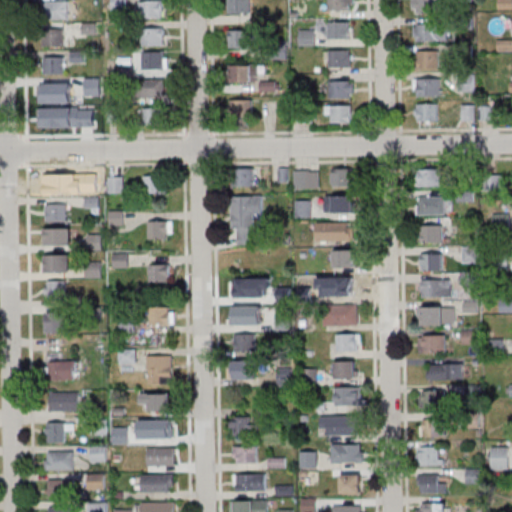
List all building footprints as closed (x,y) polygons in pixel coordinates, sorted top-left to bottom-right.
[(69,19),(68,0),(46,0),(47,19),(69,19)] [(111,0),(112,9),(129,9),(128,0),(111,0)] [(163,18),(163,0),(141,0),(141,18),(163,18)] [(229,0),(229,12),(251,12),(251,0),(229,0)] [(352,0),(352,12),(330,12),(330,0),(352,0)] [(444,0),(444,14),(418,15),(418,0),(444,0)] [(511,7),(511,0),(498,0),(498,8),(511,7)] [(351,22),(351,40),(330,40),(330,23),(351,22)] [(444,24),(445,42),(419,42),(419,25),(444,24)] [(165,27),(143,27),(143,46),(165,46),(165,27)] [(65,46),(65,28),(43,28),(43,46),(65,46)] [(229,47),(253,47),(253,29),(229,29),(229,47)] [(300,45),(314,45),(314,29),(300,29),(300,45)] [(440,49),(420,49),(420,68),(440,68),(440,49)] [(353,50),(353,68),(332,68),(332,51),(353,50)] [(168,70),(168,51),(143,51),(143,70),(168,70)] [(66,56),(45,56),(45,73),(66,73),(66,56)] [(264,64),(233,64),(233,82),(253,82),(253,72),(264,72),(264,64)] [(165,97),(165,79),(141,79),(141,97),(165,97)] [(443,79),(443,97),(417,97),(417,80),(443,79)] [(354,80),(330,80),(330,98),(354,98),(354,80)] [(93,105),(93,81),(42,81),(42,98),(77,99),(77,105),(93,105)] [(231,115),(253,115),(253,98),(231,98),(231,115)] [(439,103),(416,103),(417,121),(439,121),(439,103)] [(352,105),(327,105),(327,122),(352,122),(352,105)] [(481,119),(494,119),(494,106),(481,106),(481,119)] [(143,108),(143,124),(164,124),(164,108),(143,108)] [(255,186),(255,168),(232,168),(232,186),(255,186)] [(354,185),(354,168),(333,168),(333,185),(354,185)] [(442,168),(417,168),(417,185),(442,185),(442,168)] [(319,170),(294,170),(294,187),(319,187),(319,170)] [(503,191),(503,174),(484,174),(484,191),(503,191)] [(43,175),(43,193),(79,193),(79,175),(43,175)] [(146,193),(166,193),(166,175),(146,175),(146,193)] [(110,176),(110,193),(124,193),(124,176),(110,176)] [(233,195),(233,244),(261,243),(261,226),(256,226),(256,216),(263,216),(263,195),(233,195)] [(354,212),(354,195),(325,195),(325,212),(354,212)] [(418,214),(446,214),(446,196),(418,196),(418,214)] [(296,200),(296,217),(312,217),(312,200),(296,200)] [(69,203),(46,203),(46,221),(69,221),(69,203)] [(110,210),(110,225),(124,225),(124,210),(110,210)] [(510,226),(510,213),(494,213),(494,226),(510,226)] [(174,220),(149,220),(149,238),(174,238),(174,220)] [(317,222),(317,240),(355,240),(355,222),(317,222)] [(443,224),(421,224),(421,242),(443,242),(443,224)] [(44,245),(72,245),(72,228),(44,228),(44,245)] [(334,249),(334,267),(355,267),(355,249),(334,249)] [(129,267),(129,253),(114,253),(114,267),(129,267)] [(444,253),(421,253),(421,271),(444,271),(444,253)] [(44,255),(44,272),(70,272),(70,255),(44,255)] [(86,262),(86,278),(102,278),(102,262),(86,262)] [(171,264),(151,264),(151,282),(171,282),(171,264)] [(280,303),(280,280),(256,280),(256,303),(280,303)] [(453,297),(453,280),(421,280),(421,297),(453,297)] [(67,281),(45,281),(45,299),(67,299),(67,281)] [(358,325),(358,304),(324,304),(324,325),(358,325)] [(175,306),(149,306),(149,324),(175,324),(175,306)] [(456,324),(456,307),(419,307),(419,324),(456,324)] [(67,332),(67,311),(46,311),(46,332),(67,332)] [(462,330),(462,343),(476,343),(476,330),(462,330)] [(337,351),(361,351),(361,333),(337,333),(337,351)] [(418,353),(446,353),(446,334),(418,334),(418,353)] [(256,335),(235,335),(235,352),(256,352),(256,335)] [(137,348),(119,348),(119,363),(137,363),(137,348)] [(173,383),(173,355),(148,355),(148,383),(173,383)] [(77,380),(77,360),(49,359),(49,379),(77,380)] [(336,378),(356,378),(356,360),(336,360),(336,378)] [(258,361),(235,361),(235,378),(258,378),(258,361)] [(429,379),(464,379),(464,363),(429,363),(429,379)] [(317,382),(317,369),(303,369),(303,382),(317,382)] [(364,386),(335,386),(335,405),(364,405),(364,386)] [(443,407),(443,390),(421,390),(421,407),(443,407)] [(52,393),(81,393),(81,412),(52,412),(52,393)] [(171,393),(142,393),(142,410),(171,410),(171,393)] [(359,435),(359,415),(322,415),(322,435),(359,435)] [(231,416),(231,435),(258,435),(258,416),(231,416)] [(93,420),(108,419),(109,435),(93,436),(93,420)] [(423,419),(423,436),(446,436),(446,419),(423,419)] [(177,437),(177,420),(155,420),(155,426),(146,426),(146,437),(177,437)] [(66,442),(66,430),(73,430),(73,421),(47,421),(47,442),(66,442)] [(365,462),(365,443),(333,443),(333,462),(365,462)] [(258,463),(258,445),(234,445),(234,463),(258,463)] [(93,447),(109,446),(109,462),(93,463),(93,447)] [(440,446),(418,446),(418,465),(440,465),(440,446)] [(508,447),(493,447),(493,469),(508,469),(508,447)] [(148,448),(177,448),(177,467),(148,467),(148,448)] [(48,451),(74,450),(75,469),(48,469),(48,451)] [(302,467),(319,467),(319,450),(302,450),(302,467)] [(270,467),(285,466),(284,457),(269,458),(270,467)] [(267,473),(238,473),(238,491),(267,491),(267,473)] [(88,474),(104,474),(104,489),(88,490),(88,474)] [(362,474),(341,474),(341,493),(362,493),(362,474)] [(143,475),(176,475),(177,493),(143,494),(143,475)] [(440,492),(439,475),(419,475),(419,492),(440,492)] [(49,479),(75,478),(75,496),(50,497),(49,479)] [(278,486),(278,494),(293,494),(292,485),(278,486)] [(230,511),(268,511),(269,500),(231,500),(230,511)] [(142,511),(142,502),(175,501),(175,511),(142,511)] [(89,511),(89,502),(108,502),(108,511),(89,511)] [(447,511),(448,503),(418,503),(417,511),(447,511)]
